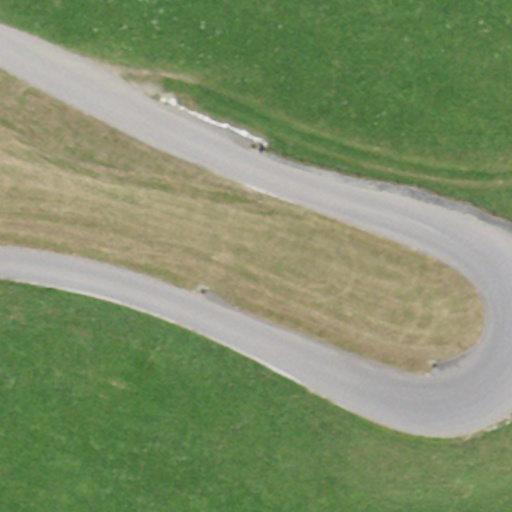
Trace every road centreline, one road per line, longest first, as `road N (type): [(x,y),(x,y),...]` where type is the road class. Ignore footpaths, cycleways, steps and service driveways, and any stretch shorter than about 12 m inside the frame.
road 1 (unclassified): [(511,285),(495,257),(399,212),(214,154),(0,45)]
road 2 (unclassified): [(0,262),(190,304),(404,400),(480,404),(511,378)]
